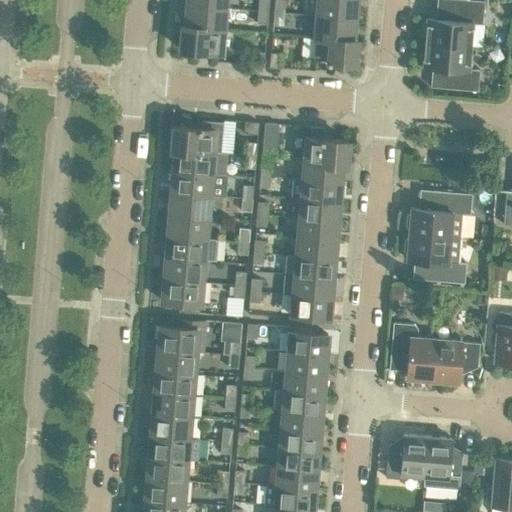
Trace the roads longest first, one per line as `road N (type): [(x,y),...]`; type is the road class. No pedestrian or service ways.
road 1 (residential): [(96,511),(132,80)]
road 2 (residential): [(363,400),(391,104)]
road 3 (residential): [(391,104),(132,80)]
road 4 (residential): [(511,114),(391,104)]
